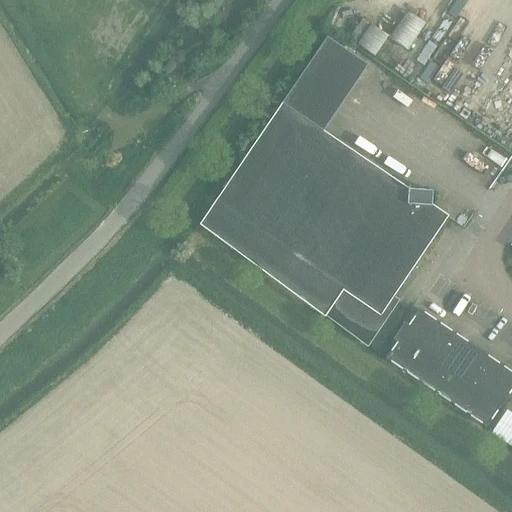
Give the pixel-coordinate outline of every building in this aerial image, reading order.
[(408,12),(390,38),(407,50),(425,24),(408,12)] [(372,23),(360,43),(377,54),(390,34),(372,23)] [(202,221),(199,225),(201,227),(326,317),(341,293),(379,319),(380,317),(447,218),(448,217),(431,206),(432,192),(409,191),(316,128),(361,62),(342,49),(326,38),(318,50),(281,104),(202,221)] [(385,360),(486,429),(511,390),(511,373),(419,310),(407,327),(403,324),(392,341),(396,344),(385,360)] [(511,443),(511,441),(511,410),(505,406),(489,430),(511,443)]
